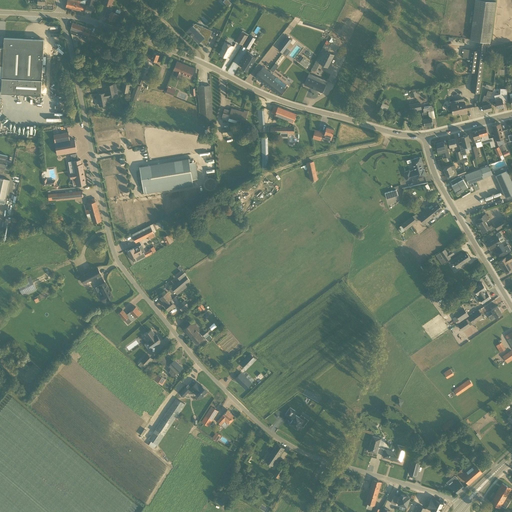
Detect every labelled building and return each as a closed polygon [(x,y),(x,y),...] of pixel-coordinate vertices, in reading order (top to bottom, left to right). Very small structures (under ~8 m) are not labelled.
[(75,10),(78,0),(77,0),(67,0),(66,7),(75,10)] [(86,0),(86,2),(78,0),(75,10),(91,14),(93,6),(96,6),(97,1),(95,0),(94,0),(86,0)] [(490,43),(496,2),(482,0),(475,0),(471,33),(470,39),(470,40),(478,41),(471,92),(479,93),(486,42),(490,43)] [(115,13),(111,12),(112,10),(107,8),(104,17),(109,18),(108,19),(114,21),(115,17),(118,18),(120,11),(120,10),(117,9),(116,10),(115,13)] [(96,42),(98,37),(89,34),(91,29),(73,23),(71,30),(71,34),(87,40),(88,38),(96,42)] [(200,32),(193,25),(187,31),(199,42),(200,41),(206,45),(213,31),(207,29),(206,30),(204,29),(200,32)] [(242,32),(240,36),(236,41),(242,45),(248,36),(242,32)] [(251,35),(247,41),(252,44),(256,38),(251,35)] [(287,36),(281,44),(286,48),(292,40),(287,36)] [(41,95),(44,40),(24,39),(6,38),(4,38),(3,48),(0,48),(0,47),(0,65),(3,65),(2,78),(1,78),(2,78),(1,93),(41,95)] [(225,42),(224,44),(222,48),(223,48),(220,54),(226,58),(229,52),(230,52),(233,46),(225,42)] [(334,55),(327,51),(320,64),(328,68),(334,55)] [(156,61),(159,55),(153,53),(152,56),(148,54),(146,58),(144,57),(142,62),(147,64),(149,59),(156,61)] [(247,71),(249,67),(250,68),(256,58),(249,53),(243,63),(244,64),(241,68),(247,71)] [(306,68),(311,63),(304,57),(300,62),(306,68)] [(191,77),(194,69),(177,61),(174,70),(176,71),(174,76),(180,78),(181,73),(191,77)] [(142,84),(148,69),(141,66),(136,82),(142,84)] [(263,67),(255,77),(279,95),(284,88),(273,80),(276,77),(263,67)] [(322,92),(325,85),(311,78),(312,75),(307,73),(303,84),(322,92)] [(128,93),(130,84),(123,83),(121,91),(128,93)] [(136,101),(141,86),(135,84),(130,99),(136,101)] [(201,126),(213,125),(210,85),(198,86),(201,126)] [(109,98),(115,97),(113,87),(107,89),(108,93),(106,93),(97,94),(100,106),(108,104),(107,98),(109,97),(109,98)] [(483,105),(484,111),(492,109),(490,104),(491,103),(490,100),(492,92),(488,91),(484,101),(482,102),(483,105)] [(498,100),(497,95),(494,96),(495,100),(497,108),(504,107),(502,99),(498,100)] [(467,112),(464,102),(464,98),(450,102),(450,104),(448,106),(447,108),(448,110),(449,111),(451,111),(452,111),(453,114),(462,112),(462,113),(467,112)] [(293,122),(296,114),(278,107),(278,108),(274,106),(271,112),(275,114),(274,116),(280,118),(281,117),(293,122)] [(424,112),(422,112),(424,125),(432,124),(430,111),(433,111),(432,106),(429,106),(429,107),(423,108),(424,112)] [(247,119),(246,119),(248,112),(244,111),(243,112),(240,112),(240,111),(235,110),(231,109),(231,111),(224,109),(221,119),(228,121),(229,118),(246,123),(247,119)] [(504,143),(501,131),(502,131),(500,123),(492,126),(496,140),(498,145),(504,143)] [(332,136),(334,129),(326,127),(325,133),(323,132),(315,130),(312,138),(320,140),(321,137),(331,140),(332,136)] [(480,138),(481,140),(484,139),(484,140),(489,138),(486,128),(478,130),(480,138)] [(481,141),(481,140),(480,138),(478,130),(472,132),(474,139),(475,143),(481,141)] [(459,142),(461,151),(462,155),(467,154),(465,146),(470,145),(468,135),(467,135),(463,135),(463,136),(462,136),(463,138),(461,138),(462,142),(459,142)] [(57,155),(76,151),(77,151),(75,139),(55,143),(57,155)] [(454,150),(453,146),(456,145),(455,139),(448,140),(450,147),(451,151),(454,150)] [(438,154),(446,152),(445,148),(443,142),(436,143),(438,150),(437,150),(438,154)] [(0,169),(10,171),(12,162),(6,160),(7,156),(0,154),(0,169)] [(417,178),(426,176),(424,170),(423,170),(421,163),(422,163),(421,157),(412,160),(415,172),(411,173),(410,171),(405,172),(407,180),(417,177),(417,178)] [(81,164),(81,159),(77,160),(77,158),(72,159),(72,161),(68,161),(69,167),(73,166),(75,173),(70,174),(71,179),(72,179),(74,186),(77,185),(77,186),(86,184),(82,164),(81,164)] [(193,185),(192,180),(190,163),(189,158),(140,167),(144,194),(193,185)] [(311,181),(317,179),(313,161),(307,163),(311,181)] [(455,169),(454,165),(450,166),(444,168),(446,176),(453,174),(454,177),(458,176),(466,173),(465,169),(454,174),(452,170),(455,169)] [(468,183),(492,174),(489,166),(465,175),(464,173),(459,177),(451,181),(452,181),(454,184),(452,185),(455,192),(461,189),(462,190),(467,187),(465,184),(467,182),(468,183)] [(511,194),(511,181),(511,179),(511,177),(511,176),(508,169),(506,169),(507,170),(496,175),(505,197),(511,194)] [(0,198),(6,200),(9,185),(3,184),(0,195),(0,198)] [(396,190),(385,193),(386,199),(398,195),(396,190)] [(58,200),(83,197),(82,191),(57,194),(58,200)] [(235,208),(242,204),(238,197),(236,198),(237,201),(233,203),(235,208)] [(87,200),(89,208),(89,209),(85,210),(86,214),(87,214),(90,213),(91,217),(93,223),(101,221),(96,201),(96,202),(95,198),(87,200)] [(225,198),(219,201),(221,207),(228,203),(225,198)] [(443,209),(435,199),(430,202),(433,206),(430,208),(428,207),(424,210),(426,212),(427,211),(429,214),(430,213),(433,217),(443,209)] [(426,212),(424,210),(419,214),(422,217),(420,218),(424,224),(433,217),(430,213),(429,214),(427,211),(426,212)] [(488,227),(485,221),(489,219),(486,214),(482,216),(483,217),(477,220),(479,223),(476,224),(478,227),(479,226),(480,229),(479,230),(480,230),(482,233),(487,230),(493,226),(492,224),(488,227)] [(406,230),(417,221),(416,220),(413,216),(402,225),(406,230)] [(505,220),(503,221),(497,224),(500,229),(506,225),(505,224),(507,223),(505,220)] [(136,242),(154,233),(151,228),(133,237),(136,242)] [(505,248),(501,242),(505,240),(500,232),(496,234),(497,236),(487,242),(490,249),(494,247),(493,246),(495,245),(499,252),(505,248)] [(167,244),(172,242),(168,235),(164,237),(167,244)] [(142,253),(139,246),(133,249),(128,251),(131,259),(135,257),(137,261),(146,256),(144,252),(142,253)] [(470,258),(466,252),(463,255),(462,253),(456,257),(458,259),(454,262),(457,267),(470,258)] [(446,262),(451,258),(447,253),(442,257),(446,262)] [(511,260),(511,256),(511,254),(507,257),(506,257),(498,261),(501,267),(502,266),(506,273),(511,269),(511,266),(509,262),(511,260)] [(84,283),(101,274),(98,268),(80,277),(84,283)] [(180,280),(186,275),(182,270),(175,275),(180,280)] [(175,292),(190,280),(186,276),(172,288),(175,292)] [(27,278),(17,283),(23,297),(34,291),(27,278)] [(107,301),(113,297),(110,291),(105,282),(99,286),(104,295),(100,297),(103,301),(106,300),(107,301)] [(479,298),(483,303),(491,298),(487,292),(486,293),(484,290),(486,288),(482,282),(474,288),(474,289),(470,291),(474,296),(477,294),(480,297),(479,298)] [(435,286),(428,291),(435,301),(442,297),(435,286)] [(165,305),(171,300),(170,299),(171,298),(167,292),(160,298),(165,305)] [(172,309),(176,306),(171,300),(165,305),(164,305),(168,310),(171,308),(172,309)] [(183,312),(189,306),(184,301),(178,306),(183,312)] [(199,313),(205,309),(202,304),(196,309),(199,313)] [(496,317),(502,313),(497,306),(491,309),(494,313),(488,316),(491,320),(496,317)] [(135,318),(141,313),(136,307),(130,311),(135,318)] [(129,317),(127,314),(122,309),(118,313),(125,321),(128,318),(129,317)] [(457,316),(460,321),(469,315),(465,310),(457,316)] [(473,324),(483,317),(479,311),(469,318),(473,324)] [(191,322),(188,319),(181,325),(196,344),(203,338),(197,331),(199,329),(192,321),(191,322)] [(471,326),(466,320),(459,325),(463,331),(471,326)] [(204,337),(210,332),(207,328),(201,333),(204,337)] [(156,337),(151,329),(148,332),(145,334),(150,340),(148,341),(152,348),(161,341),(158,336),(156,337)] [(500,342),(495,345),(499,352),(505,349),(500,342)] [(507,363),(511,359),(511,351),(511,350),(502,356),(507,363)] [(246,370),(255,360),(250,355),(240,364),(246,370)] [(144,357),(140,360),(146,366),(153,359),(150,356),(147,360),(144,357)] [(164,365),(168,360),(164,356),(159,361),(164,365)] [(168,366),(170,369),(170,371),(169,372),(175,378),(179,374),(177,373),(183,368),(175,359),(168,366)] [(447,379),(454,375),(450,368),(443,372),(447,379)] [(246,389),(251,383),(240,373),(235,379),(246,389)] [(161,384),(164,378),(158,375),(154,380),(161,384)] [(457,396),(473,385),(469,379),(453,390),(457,396)] [(202,387),(197,382),(191,387),(195,391),(194,392),(201,398),(203,396),(204,396),(206,394),(205,393),(207,391),(202,386),(202,387)] [(183,397),(190,390),(186,387),(180,393),(183,397)] [(399,397),(395,401),(400,406),(404,401),(399,397)] [(158,445),(183,407),(174,401),(149,439),(158,445)] [(212,420),(218,411),(211,407),(205,416),(212,420)] [(290,423),(291,424),(297,428),(300,424),(303,427),(304,426),(305,426),(306,424),(307,422),(296,415),(293,414),(295,411),(290,407),(285,414),(290,418),(293,419),(290,423)] [(229,424),(234,419),(232,417),(234,415),(227,410),(224,414),(217,421),(221,425),(225,420),(229,424)] [(445,431),(453,425),(450,420),(442,426),(445,431)] [(376,453),(380,438),(372,436),(368,451),(376,453)] [(273,466),(284,448),(277,443),(265,461),(273,466)] [(401,462),(405,448),(397,445),(394,453),(386,450),(383,457),(401,462)] [(417,475),(420,463),(412,461),(409,473),(417,475)] [(468,484),(482,472),(475,464),(472,467),(473,469),(468,474),(466,472),(464,473),(462,469),(458,473),(468,484)] [(280,466),(275,474),(280,477),(285,469),(280,466)] [(458,493),(465,487),(458,479),(449,486),(453,490),(454,489),(458,493)] [(374,505),(381,482),(373,480),(372,483),(366,502),(367,503),(373,504),(374,505)] [(503,510),(511,495),(509,493),(511,489),(503,483),(491,503),(503,510)] [(404,495),(402,495),(402,494),(401,494),(400,496),(399,496),(399,497),(394,496),(391,503),(399,505),(399,504),(407,507),(410,497),(409,497),(409,496),(406,496),(405,496),(405,495),(404,495)] [(434,511),(439,511),(443,504),(431,498),(427,507),(431,509),(431,510),(434,511)]
